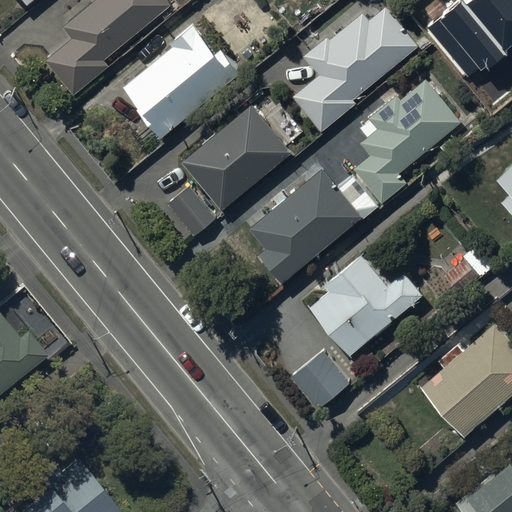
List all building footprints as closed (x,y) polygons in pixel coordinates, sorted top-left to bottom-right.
[(74,36),(47,58),(75,91),(109,62),(105,57),(172,2),(170,0),(93,0),(64,24),(74,36)] [(327,35),(309,50),(325,69),(297,92),(324,124),(356,97),(352,92),(416,40),(388,6),(370,20),(363,12),(330,39),(327,35)] [(194,21),(171,39),(174,43),(125,83),(142,104),(139,106),(162,134),(242,69),(222,45),(217,49),(194,21)] [(355,166),(383,200),(408,180),(400,170),(462,118),(427,76),(401,97),(397,92),(369,116),(378,127),(362,140),(372,152),(355,166)] [(254,101),(184,158),(223,206),(293,149),(254,101)] [(511,159),(496,177),(506,187),(497,195),(511,210),(511,159)] [(324,164),(251,225),(267,244),(260,250),(284,278),(364,212),(324,164)] [(191,183),(168,201),(195,233),(217,215),(191,183)] [(465,256),(444,273),(459,290),(480,273),(480,274),(494,263),(475,240),(462,252),(465,256)] [(330,287),(312,302),(351,350),(424,290),(406,268),(389,282),(363,250),(325,281),(330,287)] [(0,391),(47,353),(26,327),(17,334),(0,312),(0,391)] [(511,337),(495,318),(421,383),(464,432),(511,389),(511,337)] [(325,347),(292,374),(319,406),(351,380),(325,347)] [(0,434),(0,454),(10,446),(0,434)] [(511,511),(511,453),(456,499),(466,511),(511,511)] [(119,511),(121,510),(75,456),(60,469),(49,457),(18,483),(29,496),(9,511),(119,511)]
